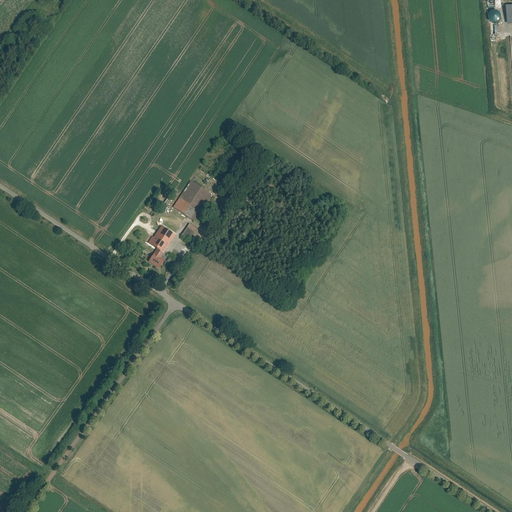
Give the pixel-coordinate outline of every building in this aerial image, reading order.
[(500,19),(500,17),(499,15),(498,14),(496,13),(494,12),(492,13),(490,14),(489,15),(488,17),(488,19),(489,21),(490,23),(491,24),(493,24),(495,24),(497,24),(498,23),(499,21),(500,19)] [(212,196),(191,182),(173,208),(195,223),(212,196)] [(197,230),(189,225),(181,237),(185,240),(187,237),(190,239),(197,230)] [(176,236),(162,227),(154,239),(153,238),(148,245),(156,250),(164,255),(176,236)] [(164,255),(156,250),(148,263),(159,270),(165,261),(161,259),(164,255)]
